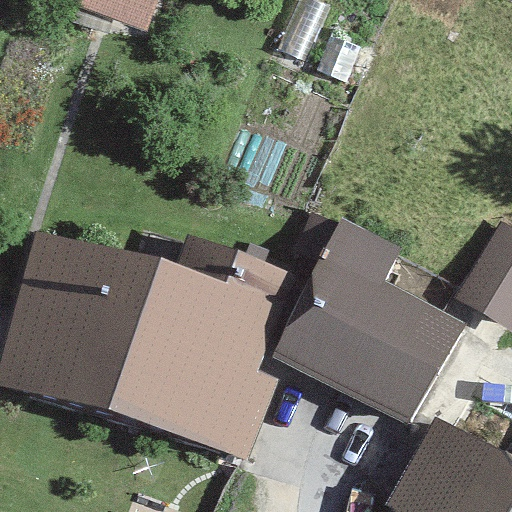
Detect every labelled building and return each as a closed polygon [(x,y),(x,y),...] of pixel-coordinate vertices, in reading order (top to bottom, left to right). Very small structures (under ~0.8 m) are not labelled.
[(165,0),(65,0),(154,35),(165,0)] [(511,223),(507,220),(462,291),(511,322),(511,223)] [(406,246),(350,223),(290,366),(433,426),(476,324),(389,287),(406,246)] [(204,273),(171,262),(41,234),(1,385),(127,417),(260,457),(284,379),(271,373),(297,273),(214,243),(204,273)] [(511,511),(511,388),(476,369),(403,511),(511,511)]
